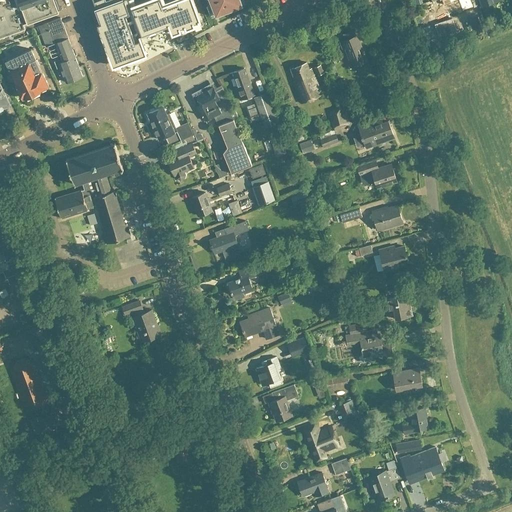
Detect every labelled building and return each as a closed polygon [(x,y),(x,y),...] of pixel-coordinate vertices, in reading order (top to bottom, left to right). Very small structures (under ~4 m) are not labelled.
[(0,0),(0,38),(24,30),(23,25),(58,13),(53,0),(0,0)] [(145,59),(145,58),(144,55),(146,54),(140,37),(143,36),(151,33),(155,31),(165,28),(169,26),(170,29),(172,34),(180,31),(179,28),(185,26),(186,29),(194,26),(193,23),(199,21),(200,24),(201,23),(200,21),(192,0),(176,0),(163,5),(161,0),(143,0),(135,3),(134,4),(131,5),(128,0),(92,0),(99,17),(101,22),(98,23),(97,24),(97,26),(99,31),(101,36),(102,39),(104,45),(105,47),(108,46),(109,50),(107,51),(107,53),(111,64),(116,65),(121,64),(127,61),(129,60),(130,64),(139,61),(145,59)] [(210,0),(216,15),(241,5),(239,0),(210,0)] [(431,0),(431,1),(433,0),(440,0),(443,6),(457,1),(461,12),(472,8),(468,0),(431,0)] [(478,0),(481,8),(496,3),(494,0),(478,0)] [(474,36),(482,33),(477,18),(469,21),(474,36)] [(511,20),(511,18),(502,21),(504,29),(511,25),(511,20)] [(60,19),(38,27),(52,66),(58,64),(59,66),(56,68),(59,76),(62,74),(66,83),(82,77),(60,19)] [(356,37),(340,44),(343,50),(345,49),(352,68),(366,62),(356,37)] [(31,50),(6,62),(16,84),(22,98),(24,98),(25,99),(40,91),(40,90),(48,86),(31,50)] [(306,64),(290,70),(294,82),(292,83),(300,104),(321,96),(311,69),(309,70),(306,64)] [(313,69),(317,77),(324,74),(320,66),(313,69)] [(330,69),(335,80),(339,78),(334,67),(330,69)] [(233,73),(237,86),(235,87),(239,101),(253,96),(244,69),(233,73)] [(0,110),(10,105),(9,105),(12,103),(5,89),(7,88),(1,76),(0,76),(0,110)] [(336,82),(340,91),(347,88),(343,79),(336,82)] [(213,117),(218,126),(227,147),(223,153),(231,173),(252,165),(240,135),(242,134),(236,119),(238,118),(222,89),(215,92),(212,87),(202,93),(195,97),(200,106),(196,108),(204,122),(213,117)] [(267,93),(254,98),(265,128),(277,123),(267,93)] [(187,123),(175,128),(169,115),(166,116),(162,107),(148,113),(147,116),(158,140),(165,137),(169,146),(181,141),(192,136),(193,136),(187,123)] [(333,131),(349,125),(343,107),(327,113),(333,131)] [(357,122),(354,115),(353,113),(347,114),(351,124),(357,122)] [(376,119),(357,126),(362,138),(361,138),(361,140),(362,140),(366,149),(394,139),(388,122),(378,126),(376,119)] [(291,137),(301,134),(302,135),(295,137),(297,143),(305,140),(304,137),(305,137),(303,133),(299,122),(287,126),(291,137)] [(203,141),(201,135),(197,134),(196,135),(194,136),(197,143),(203,141)] [(335,135),(319,140),(323,148),(338,143),(335,135)] [(276,143),(280,155),(289,152),(285,140),(276,143)] [(302,155),(314,151),(310,140),(298,144),(302,155)] [(184,176),(183,173),(193,168),(188,157),(196,154),(191,144),(175,151),(178,158),(168,162),(174,177),(175,176),(176,180),(179,181),(183,180),(184,176)] [(87,211),(87,210),(93,208),(92,206),(95,205),(103,232),(101,232),(105,245),(130,237),(126,224),(124,225),(114,192),(111,193),(105,175),(112,173),(114,178),(123,175),(121,170),(123,170),(115,145),(65,161),(74,186),(81,183),(84,191),(81,192),(81,191),(54,199),(60,219),(87,211)] [(375,161),(357,167),(359,175),(364,174),(368,185),(375,182),(377,188),(396,182),(391,165),(378,169),(375,161)] [(261,165),(249,169),(252,178),(265,174),(261,165)] [(268,182),(252,188),(258,205),(274,200),(268,182)] [(228,185),(217,189),(220,197),(231,193),(228,185)] [(204,193),(189,199),(192,205),(193,204),(198,217),(211,211),(204,193)] [(321,217),(327,215),(322,201),(315,204),(321,217)] [(301,205),(306,220),(314,217),(308,202),(301,205)] [(23,264),(17,247),(18,247),(5,212),(3,213),(0,204),(0,273),(3,272),(5,279),(27,270),(24,263),(23,264)] [(380,210),(372,212),(377,231),(402,224),(397,206),(380,211),(380,210)] [(342,223),(361,218),(359,210),(339,215),(342,223)] [(320,220),(323,228),(330,225),(328,218),(320,220)] [(244,219),(233,223),(221,228),(224,235),(209,241),(210,244),(208,244),(207,247),(209,252),(211,252),(213,252),(214,254),(222,251),(225,259),(240,254),(234,236),(248,231),(244,219)] [(345,232),(354,230),(352,223),(344,225),(345,232)] [(82,248),(96,248),(97,240),(82,240),(82,248)] [(339,248),(334,244),(330,250),(335,254),(339,248)] [(360,257),(372,254),(370,246),(358,249),(360,257)] [(389,248),(379,251),(384,271),(408,265),(404,247),(389,251),(389,248)] [(282,254),(286,265),(296,262),(291,251),(282,254)] [(259,271),(272,266),(268,256),(255,260),(259,271)] [(240,279),(227,283),(234,301),(244,298),(242,294),(252,291),(248,279),(255,277),(251,267),(238,272),(240,279)] [(37,297),(30,279),(28,273),(16,278),(27,307),(37,303),(35,297),(37,297)] [(405,289),(398,290),(396,284),(390,285),(392,291),(385,292),(386,300),(389,312),(393,311),(395,320),(412,316),(411,309),(409,309),(406,296),(405,289)] [(277,296),(281,305),(291,301),(287,293),(277,296)] [(139,301),(122,308),(125,315),(131,313),(133,318),(132,318),(141,342),(160,335),(151,311),(141,315),(139,310),(142,309),(139,301)] [(239,323),(245,338),(263,331),(266,340),(278,335),(275,327),(276,326),(269,308),(248,316),(249,319),(239,323)] [(348,326),(349,327),(344,328),(345,334),(350,333),(350,335),(345,336),(347,347),(360,345),(362,355),(361,356),(359,358),(359,362),(362,364),(374,362),(372,354),(382,352),(383,357),(392,356),(390,345),(381,347),(379,336),(368,338),(365,323),(348,326)] [(286,344),(291,356),(307,350),(303,338),(286,344)] [(265,366),(256,369),(262,386),(280,379),(277,372),(281,370),(276,358),(264,362),(265,366)] [(24,406),(33,411),(34,411),(41,418),(39,418),(39,419),(31,422),(35,435),(43,432),(56,428),(56,427),(63,425),(59,412),(51,414),(49,415),(42,408),(43,407),(47,398),(34,364),(24,359),(20,361),(16,363),(11,373),(24,406)] [(313,364),(307,367),(309,373),(315,370),(313,364)] [(418,369),(393,374),(396,391),(422,387),(418,369)] [(347,374),(331,377),(324,378),(326,386),(332,385),(348,382),(347,374)] [(316,393),(323,390),(320,384),(314,386),(316,393)] [(293,385),(289,387),(271,394),(274,401),(268,403),(271,411),(272,411),(276,422),(291,416),(286,401),(293,399),(297,397),(293,385)] [(337,388),(340,397),(347,395),(344,386),(337,388)] [(337,406),(341,417),(358,410),(354,399),(337,406)] [(366,411),(368,419),(399,413),(398,405),(366,411)] [(402,426),(404,435),(418,432),(418,430),(427,428),(425,415),(426,415),(425,408),(405,412),(406,416),(409,416),(411,424),(402,426)] [(451,433),(464,427),(459,417),(446,423),(451,433)] [(316,424),(304,429),(316,461),(326,457),(324,452),(338,446),(331,426),(319,431),(316,424)] [(397,453),(410,450),(409,442),(395,445),(397,453)] [(409,455),(400,458),(406,475),(414,472),(417,481),(444,471),(435,447),(409,456),(409,455)] [(183,448),(174,452),(179,463),(188,459),(183,448)] [(331,464),(335,476),(351,470),(346,459),(331,464)] [(384,471),(368,477),(377,501),(393,495),(388,482),(400,478),(396,467),(384,471)] [(322,473),(297,482),(303,496),(314,492),(316,497),(328,492),(326,488),(327,487),(322,473)] [(319,511),(345,511),(339,495),(331,499),(317,504),(319,511)]
